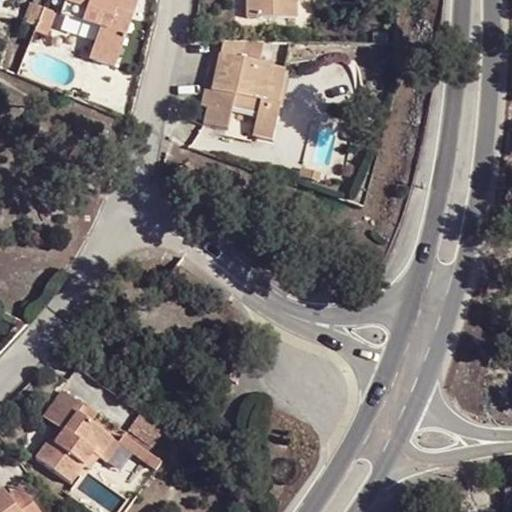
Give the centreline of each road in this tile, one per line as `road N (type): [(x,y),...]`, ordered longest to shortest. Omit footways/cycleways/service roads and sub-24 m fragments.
road 1 (secondary): [(436,358),(472,225),(490,0)]
road 2 (secondary): [(461,0),(446,160),(405,318)]
road 3 (residential): [(0,396),(133,209)]
road 4 (residential): [(323,322),(275,304),(133,209)]
road 5 (residential): [(133,209),(183,34),(177,0)]
road 6 (tertiary): [(393,451),(432,462),(509,441)]
